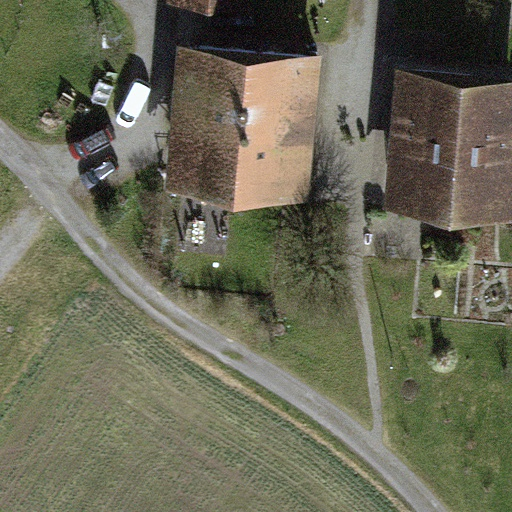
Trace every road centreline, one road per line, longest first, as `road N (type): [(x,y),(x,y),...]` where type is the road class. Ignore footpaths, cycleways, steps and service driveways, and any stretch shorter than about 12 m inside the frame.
road 1 (track): [(432,511),(390,465),(134,277),(0,134)]
road 2 (unknown): [(54,192),(115,133),(152,71),(158,27),(133,0)]
